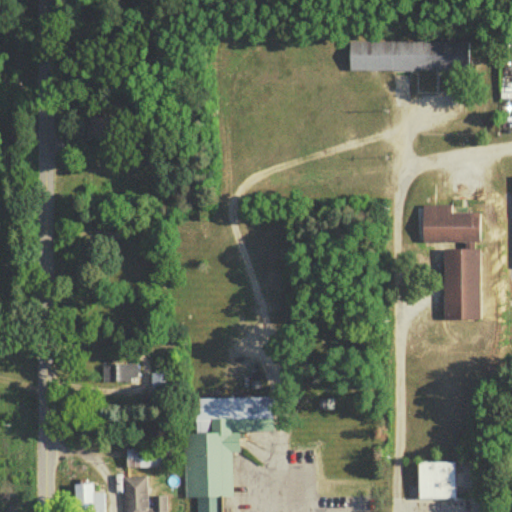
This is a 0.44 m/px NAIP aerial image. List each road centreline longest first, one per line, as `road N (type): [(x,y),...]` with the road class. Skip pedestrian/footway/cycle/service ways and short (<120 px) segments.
road 1 (residential): [(47,511),(50,0)]
road 2 (residential): [(511,153),(427,167),(394,194),(394,511)]
